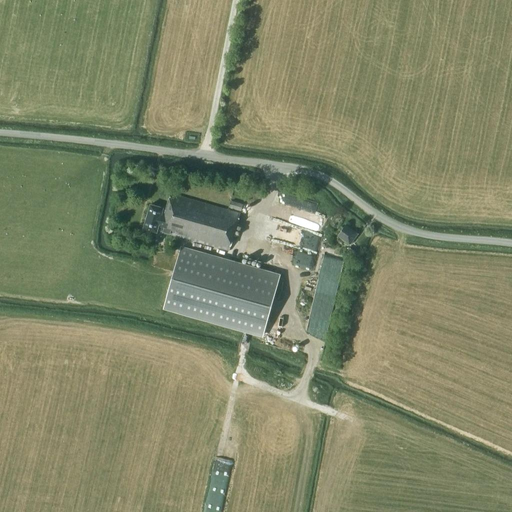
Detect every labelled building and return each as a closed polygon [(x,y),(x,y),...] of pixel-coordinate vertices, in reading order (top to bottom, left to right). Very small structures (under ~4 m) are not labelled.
[(171,194),(166,213),(162,212),(163,207),(151,203),(144,227),(158,231),(159,225),(164,227),(162,232),(228,251),(239,213),(171,194)] [(231,201),(229,207),(241,211),(242,204),(231,201)] [(280,202),(277,209),(301,216),(303,209),(280,202)] [(272,219),(267,236),(312,249),(317,232),(272,219)] [(351,244),(358,234),(346,225),(338,235),(351,244)] [(352,245),(348,251),(355,255),(359,250),(352,245)] [(279,275),(180,247),(174,269),(176,270),(165,307),(262,335),(279,275)] [(318,255),(314,254),(313,257),(306,254),(305,258),(306,259),(304,265),(315,267),(318,255)]
